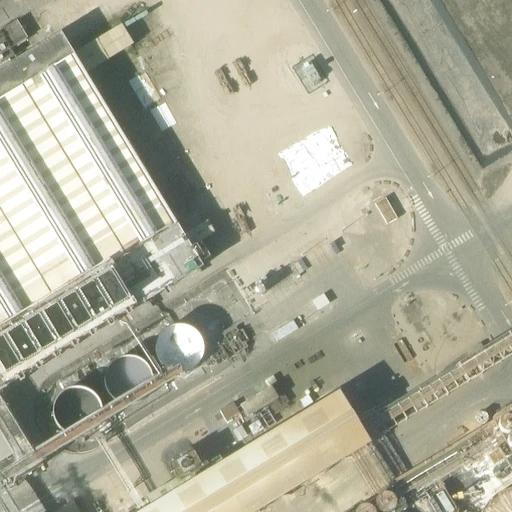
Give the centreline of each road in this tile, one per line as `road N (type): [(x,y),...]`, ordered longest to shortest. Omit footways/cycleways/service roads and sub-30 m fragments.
road 1 (unknown): [(77,477),(26,401),(30,386),(409,162)]
road 2 (unknown): [(21,511),(460,247)]
